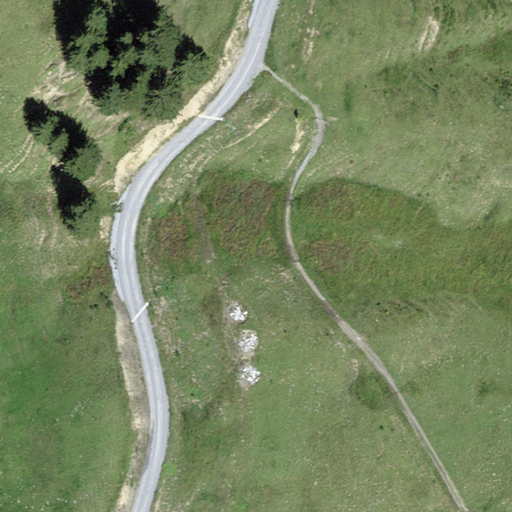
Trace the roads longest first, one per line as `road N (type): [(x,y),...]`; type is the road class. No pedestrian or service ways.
road 1 (track): [(269,0),(240,79),(153,166),(125,224),(125,269),(159,429),(139,511)]
road 2 (track): [(461,511),(393,387),(299,268),(287,216),(321,124),(310,101),(250,60)]
